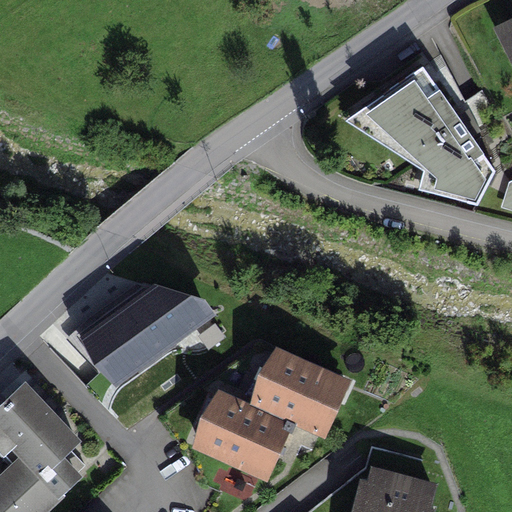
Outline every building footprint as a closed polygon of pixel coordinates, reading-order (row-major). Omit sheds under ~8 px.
[(511,22),(494,31),(511,65),(511,22)] [(418,195),(479,210),(496,175),(423,71),(345,125),(423,175),(418,195)] [(511,181),(508,183),(501,210),(511,212),(511,181)] [(106,367),(117,378),(216,307),(204,290),(147,274),(76,326),(94,354),(106,367)] [(352,373),(277,338),(258,363),(250,397),(295,417),(325,432),(352,373)] [(12,458),(0,468),(0,511),(45,511),(72,488),(67,483),(82,470),(64,450),(81,434),(25,373),(0,395),(0,444),(4,450),(12,443),(19,451),(12,458)] [(250,397),(219,383),(200,407),(193,440),(269,475),(295,417),(250,397)] [(433,511),(437,500),(431,498),(437,475),(371,458),(368,470),(361,469),(350,510),(357,511),(433,511)]
